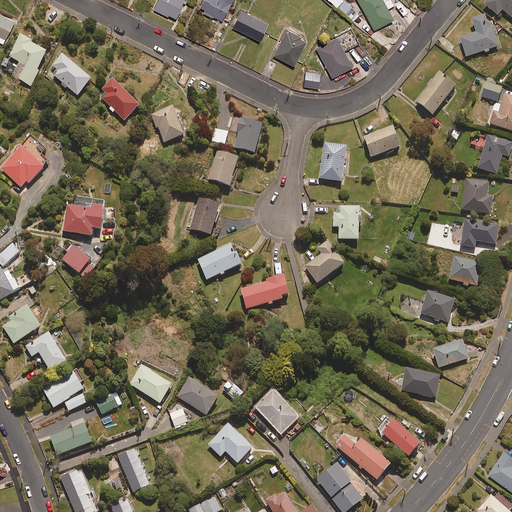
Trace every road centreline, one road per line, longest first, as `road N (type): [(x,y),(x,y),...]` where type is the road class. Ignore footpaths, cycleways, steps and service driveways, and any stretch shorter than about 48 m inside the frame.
road 1 (residential): [(302,112),(76,0)]
road 2 (residential): [(450,0),(372,92),(302,112)]
road 3 (tertiary): [(506,367),(462,446),(406,511)]
